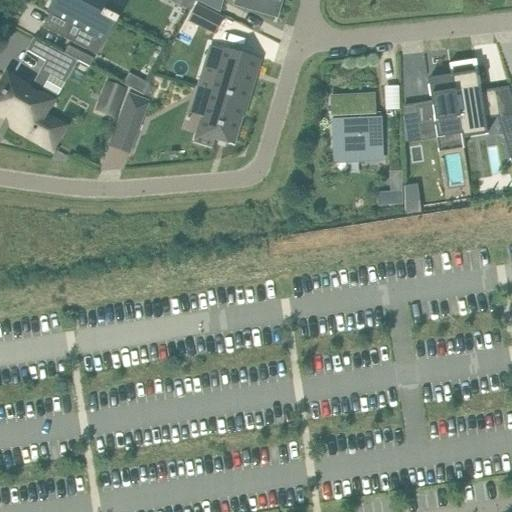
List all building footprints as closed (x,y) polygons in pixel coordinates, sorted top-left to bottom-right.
[(116,20),(75,0),(53,0),(48,11),(46,10),(46,12),(71,24),(63,38),(85,49),(92,36),(93,36),(102,17),(114,23),(116,20)] [(75,0),(116,20),(117,18),(105,11),(111,0),(75,0)] [(167,0),(168,0),(189,11),(195,0),(194,0),(167,0)] [(273,15),(272,19),(274,20),(279,0),(278,0),(245,0),(244,4),(236,2),(236,4),(273,15)] [(196,5),(188,20),(215,34),(222,19),(196,5)] [(33,82),(24,77),(20,84),(7,76),(0,87),(0,111),(7,115),(8,113),(15,117),(10,125),(50,148),(62,127),(42,116),(45,111),(32,104),(45,81),(46,82),(50,75),(62,82),(71,65),(74,66),(77,61),(63,54),(33,38),(26,50),(45,61),(33,82)] [(94,59),(67,45),(63,54),(77,61),(89,67),(94,59)] [(197,87),(248,103),(261,60),(224,49),(222,53),(218,68),(204,64),(197,87)] [(480,92),(475,60),(449,64),(451,76),(452,75),(459,122),(460,133),(461,138),(485,134),(486,134),(486,130),(484,118),(499,116),(495,89),(480,92)] [(128,73),(122,84),(143,95),(149,84),(128,73)] [(452,75),(451,76),(427,79),(430,102),(414,104),(419,134),(435,132),(436,137),(460,133),(459,122),(452,75)] [(119,98),(123,88),(108,83),(104,93),(119,98)] [(244,117),(248,103),(197,87),(197,89),(208,92),(193,142),(212,147),(214,139),(234,145),(242,116),(244,117)] [(149,101),(128,94),(117,123),(137,131),(149,101)] [(334,154),(381,152),(380,139),(381,139),(380,118),(374,118),(373,95),(330,97),(333,141),(334,154)] [(510,160),(511,159),(511,120),(499,124),(510,160)] [(401,192),(377,193),(378,205),(402,204),(401,192)]
